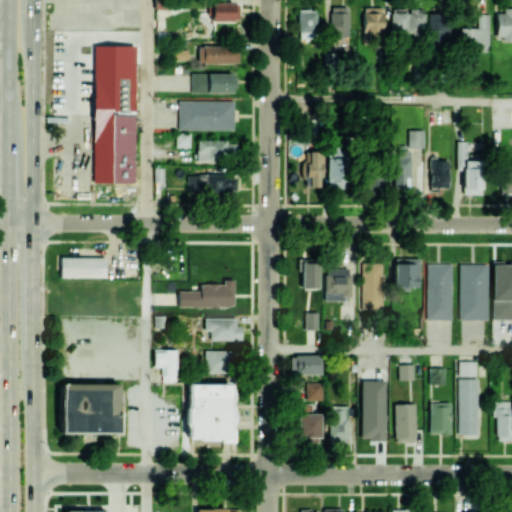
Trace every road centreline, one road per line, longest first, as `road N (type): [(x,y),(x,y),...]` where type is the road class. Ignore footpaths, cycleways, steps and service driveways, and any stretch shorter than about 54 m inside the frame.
road 1 (residential): [(267,511),(270,0)]
road 2 (secondary): [(10,0),(8,511)]
road 3 (secondary): [(34,511),(34,0)]
road 4 (residential): [(9,223),(511,223)]
road 5 (residential): [(34,472),(511,473)]
